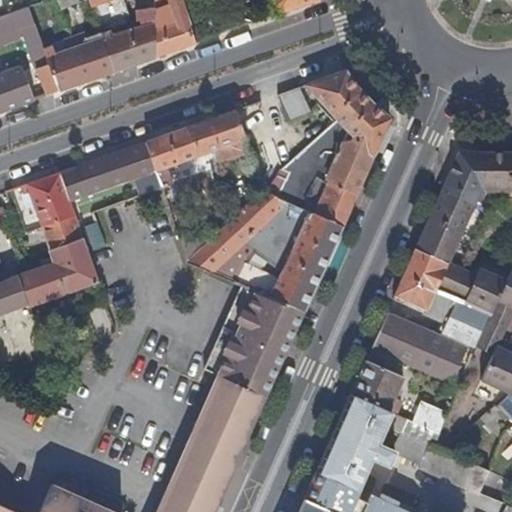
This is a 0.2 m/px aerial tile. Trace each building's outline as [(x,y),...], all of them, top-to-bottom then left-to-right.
[(30,14),(55,5),(57,4),(56,0),(45,0),(28,7),(30,14)] [(153,57),(155,15),(154,0),(145,0),(146,3),(146,8),(141,8),(140,12),(135,12),(135,18),(137,24),(46,58),(48,65),(36,69),(46,95),(153,57)] [(189,28),(180,0),(168,0),(171,9),(155,15),(153,57),(192,43),(189,28)] [(271,0),(276,14),(314,0),(271,0)] [(0,46),(37,34),(30,14),(28,7),(0,16),(0,46)] [(201,41),(197,26),(189,28),(192,43),(201,41)] [(0,111),(33,100),(21,68),(0,75),(0,111)] [(354,194),(388,119),(376,111),(363,100),(356,92),(344,72),(328,77),(304,86),(333,116),(330,121),(326,127),(322,136),(320,134),(308,145),(317,151),(332,164),(331,168),(324,166),(316,180),(324,184),(327,184),(329,183),(354,194)] [(306,102),(300,88),(284,93),(291,109),(306,102)] [(291,109),(284,93),(278,95),(286,111),(291,109)] [(249,158),(243,141),(234,110),(208,120),(217,150),(212,151),(218,192),(240,183),(239,179),(254,174),(249,158)] [(289,120),(286,111),(280,113),(284,122),(289,120)] [(217,150),(208,120),(186,127),(196,157),(212,151),(217,150)] [(196,157),(186,127),(146,142),(156,171),(165,168),(196,157)] [(285,165),(281,141),(266,145),(267,146),(264,153),(275,178),(285,165)] [(156,171),(146,142),(77,166),(86,195),(144,175),(150,193),(162,189),(160,184),(156,171)] [(281,183),(317,151),(308,145),(305,148),(303,148),(296,154),(285,165),(275,178),(281,183)] [(480,192),(480,155),(464,153),(459,151),(443,187),(451,192),(475,203),(480,192)] [(275,178),(264,153),(249,158),(254,174),(261,192),(275,178)] [(511,191),(511,184),(508,155),(502,155),(494,155),(480,155),(480,192),(511,191)] [(86,195),(77,166),(58,173),(68,202),(86,195)] [(169,181),(165,168),(156,171),(160,184),(169,181)] [(80,238),(68,202),(58,173),(26,184),(49,249),(80,238)] [(311,197),(308,196),(281,183),(275,178),(261,192),(303,211),(311,197)] [(340,228),(354,194),(329,183),(327,184),(324,184),(322,187),(325,190),(320,201),(311,197),(303,211),(340,228)] [(436,223),(451,192),(443,187),(429,219),(436,223)] [(196,254),(187,263),(242,285),(302,312),(340,228),(303,211),(261,192),(240,212),(233,218),(212,239),(196,254)] [(461,235),(475,203),(451,192),(436,223),(461,235)] [(233,218),(240,212),(236,208),(230,214),(233,218)] [(212,239),(204,217),(185,226),(196,254),(212,239)] [(463,304),(475,276),(448,264),(461,235),(436,223),(429,219),(415,249),(446,264),(435,291),(463,304)] [(196,254),(185,226),(175,230),(187,263),(196,254)] [(95,280),(80,238),(49,249),(51,258),(54,264),(42,269),(16,278),(26,304),(28,304),(95,280)] [(483,329),(489,316),(463,304),(435,291),(446,264),(415,249),(394,297),(430,313),(431,311),(445,318),(445,322),(440,332),(474,348),(483,329)] [(54,264),(51,258),(41,261),(42,269),(54,264)] [(492,308),(504,282),(477,271),(475,276),(463,304),(489,316),(492,308)] [(511,273),(509,272),(504,282),(492,308),(511,317),(511,273)] [(26,304),(16,278),(0,282),(0,313),(20,306),(25,314),(32,311),(28,304),(26,304)] [(264,399),(302,312),(242,285),(229,313),(234,316),(231,323),(225,321),(203,368),(217,374),(216,378),(264,399)] [(503,338),(511,317),(492,308),(489,316),(483,329),(503,338)] [(231,323),(234,316),(229,313),(225,321),(231,323)] [(453,379),(465,350),(429,335),(430,333),(386,314),(370,349),(456,387),(459,382),(453,379)] [(508,394),(511,384),(511,355),(502,351),(498,349),(503,338),(483,329),(474,348),(488,355),(478,380),(508,394)] [(390,406),(403,378),(365,361),(350,395),(394,415),(397,409),(390,406)] [(61,372),(67,367),(62,362),(58,365),(61,372)] [(213,511),(227,482),(264,399),(216,378),(177,464),(155,511),(213,511)] [(478,493),(487,470),(431,447),(437,434),(410,422),(394,415),(350,395),(329,441),(323,454),(307,491),(304,499),(333,511),(347,511),(356,492),(370,459),(387,465),(388,463),(393,466),(397,457),(417,466),(416,469),(476,496),(478,493)] [(437,434),(445,414),(418,403),(410,422),(437,434)] [(19,511),(0,503),(0,511),(116,511),(49,482),(36,511),(19,511)] [(411,511),(392,504),(393,500),(384,496),(383,499),(378,497),(377,501),(356,492),(347,511),(411,511)] [(333,511),(304,499),(297,511),(333,511)]
